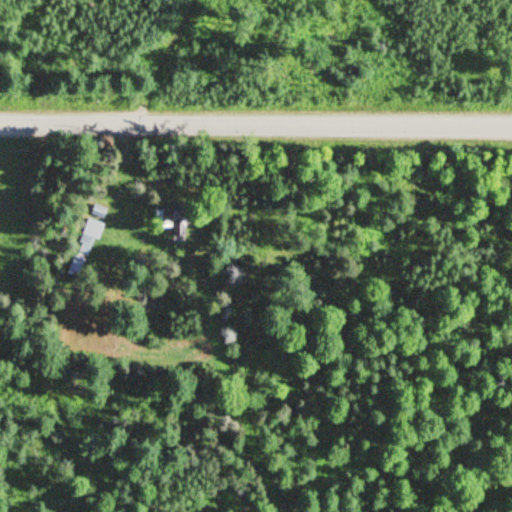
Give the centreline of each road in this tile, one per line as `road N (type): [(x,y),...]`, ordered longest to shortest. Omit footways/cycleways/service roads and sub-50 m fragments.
road 1 (tertiary): [(511,127),(0,124)]
road 2 (track): [(191,0),(129,125)]
